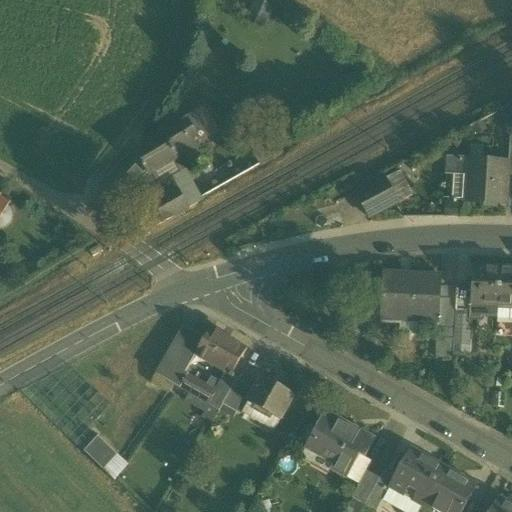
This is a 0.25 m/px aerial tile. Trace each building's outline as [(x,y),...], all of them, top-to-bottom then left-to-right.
[(275,8),(257,0),(254,0),(245,22),(264,31),(275,8)] [(507,137),(510,137),(511,137),(511,105),(500,112),(507,137)] [(195,113),(181,121),(195,146),(209,138),(195,113)] [(141,161),(140,162),(148,175),(149,175),(170,162),(196,147),(195,146),(181,121),(180,120),(161,131),(164,137),(149,145),(153,151),(142,158),(141,161)] [(470,145),(469,163),(483,164),(484,146),(470,145)] [(445,176),(453,177),(467,177),(468,163),(446,161),(445,176)] [(140,162),(131,172),(141,182),(148,175),(140,162)] [(149,175),(148,175),(141,182),(137,186),(139,190),(143,196),(178,175),(170,162),(149,175)] [(466,203),(505,206),(507,178),(508,166),(483,164),(469,163),(468,163),(467,177),(466,203)] [(189,188),(198,205),(204,202),(186,170),(178,175),(188,189),(189,188)] [(113,191),(119,201),(139,190),(137,186),(141,182),(131,172),(113,191)] [(400,172),(385,180),(398,205),(413,197),(400,172)] [(188,189),(178,175),(143,196),(137,200),(142,209),(153,230),(198,205),(189,188),(188,189)] [(466,203),(467,177),(453,177),(451,203),(466,203)] [(357,195),(370,220),(398,205),(385,180),(357,195)] [(143,196),(139,190),(119,201),(128,217),(142,209),(137,200),(143,196)] [(0,229),(3,230),(9,226),(12,220),(11,213),(8,209),(11,203),(0,197),(0,229)] [(472,307),(498,309),(500,270),(474,268),(472,292),(471,307),(472,307)] [(511,270),(500,270),(498,309),(511,309),(511,270)] [(423,321),(439,322),(440,301),(441,290),(441,279),(384,276),(382,321),(400,322),(401,316),(423,317),(423,321)] [(441,290),(440,301),(456,302),(456,291),(441,290)] [(472,292),(456,291),(456,302),(455,313),(472,314),(472,307),(471,307),(472,292)] [(455,313),(456,302),(440,301),(439,322),(455,323),(455,313)] [(482,318),(497,319),(498,309),(472,307),(472,314),(455,313),(455,323),(455,330),(472,330),(473,322),(481,322),(482,318)] [(497,321),(511,321),(511,309),(498,309),(497,319),(497,321)] [(371,316),(347,315),(346,330),(348,330),(348,336),(361,337),(361,331),(371,331),(371,316)] [(401,316),(400,322),(400,333),(422,334),(423,321),(423,317),(401,316)] [(175,387),(180,390),(188,375),(186,374),(195,358),(205,340),(184,328),(156,376),(175,387)] [(225,375),(231,379),(232,376),(247,350),(211,329),(205,340),(195,358),(225,375)] [(454,341),(455,330),(437,329),(437,345),(444,345),(444,341),(454,341)] [(454,341),(453,359),(471,360),(472,330),(455,330),(454,341)] [(436,359),(453,360),(453,359),(454,341),(444,341),(444,345),(437,345),(436,359)] [(189,395),(209,407),(217,392),(215,391),(212,389),(214,387),(209,384),(208,387),(188,375),(180,390),(189,395)] [(225,375),(215,391),(217,392),(209,407),(218,413),(224,404),(237,381),(234,379),(235,377),(232,376),(231,379),(225,375)] [(170,396),(175,387),(156,376),(151,385),(170,396)] [(249,404),(280,422),(294,397),(262,379),(255,391),(250,400),(248,404),(249,404)] [(224,404),(243,414),(249,404),(248,404),(250,400),(247,398),(251,389),(237,381),(224,404)] [(250,400),(255,391),(251,389),(247,398),(250,400)] [(209,407),(189,395),(184,402),(204,414),(201,420),(211,425),(218,413),(209,407)] [(249,404),(243,414),(242,415),(274,433),(280,422),(249,404)] [(331,471),(347,480),(360,457),(365,460),(374,443),(351,430),(352,428),(325,414),(306,449),(335,464),(331,471)] [(184,462),(194,445),(182,438),(172,455),(184,462)] [(85,454),(103,471),(116,456),(99,439),(85,454)] [(335,464),(306,449),(299,461),(328,477),(331,471),(335,464)] [(391,489),(423,507),(443,470),(410,452),(395,480),(390,488),(391,489)] [(116,456),(103,471),(115,482),(129,467),(116,456)] [(372,464),(365,460),(360,457),(347,480),(359,487),(367,473),(372,464)] [(463,511),(477,489),(443,470),(423,507),(425,507),(429,499),(452,511),(463,511)] [(366,507),(372,495),(380,480),(367,473),(359,487),(352,499),(353,500),(366,507)] [(384,473),(380,480),(372,495),(383,501),(384,501),(391,489),(390,488),(395,480),(384,473)] [(391,489),(384,501),(383,503),(399,511),(420,511),(423,507),(391,489)] [(375,511),(376,511),(383,501),(372,495),(366,507),(375,511)] [(452,511),(429,499),(425,507),(432,511),(452,511)] [(362,511),(366,507),(353,500),(346,511),(362,511)] [(511,511),(511,508),(498,500),(490,511),(511,511)] [(273,511),(270,501),(257,505),(259,511),(273,511)]
